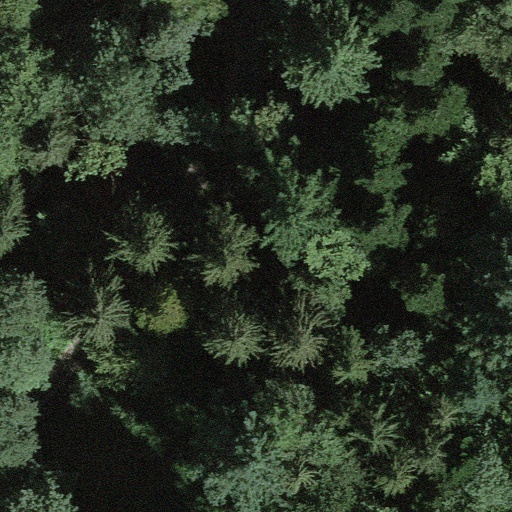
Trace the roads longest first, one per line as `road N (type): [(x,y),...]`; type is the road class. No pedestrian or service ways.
road 1 (track): [(0,422),(173,213),(231,107),(257,0)]
road 2 (track): [(176,0),(511,145)]
